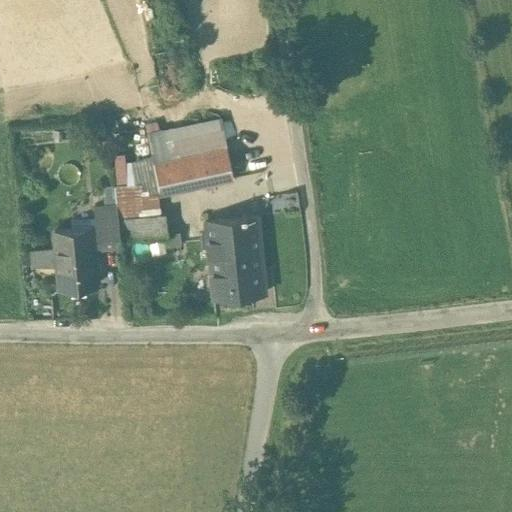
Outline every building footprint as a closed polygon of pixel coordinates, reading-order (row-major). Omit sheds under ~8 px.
[(219,120),(147,135),(160,197),(232,182),(219,120)] [(100,165),(115,240),(159,232),(144,156),(100,165)] [(246,217),(208,220),(214,296),(264,291),(256,216),(247,217),(247,215),(245,215),(246,217)] [(90,226),(55,230),(56,248),(58,265),(60,288),(96,285),(90,226)] [(56,248),(31,250),(32,265),(58,265),(56,248)]
